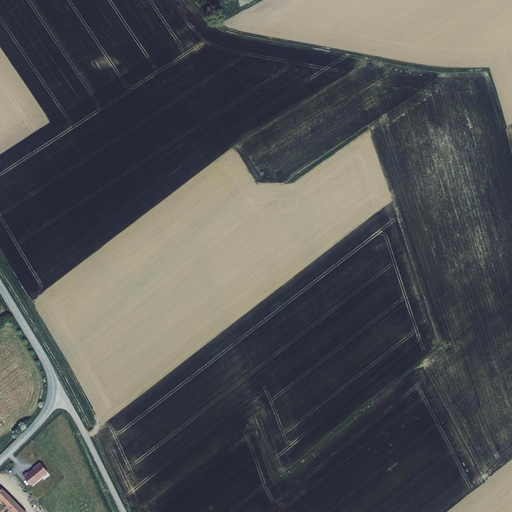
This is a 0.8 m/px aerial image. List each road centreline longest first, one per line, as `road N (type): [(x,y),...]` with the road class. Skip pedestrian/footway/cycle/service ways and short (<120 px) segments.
road 1 (unclassified): [(123,511),(79,422),(53,390)]
road 2 (tertiary): [(53,390),(0,283)]
